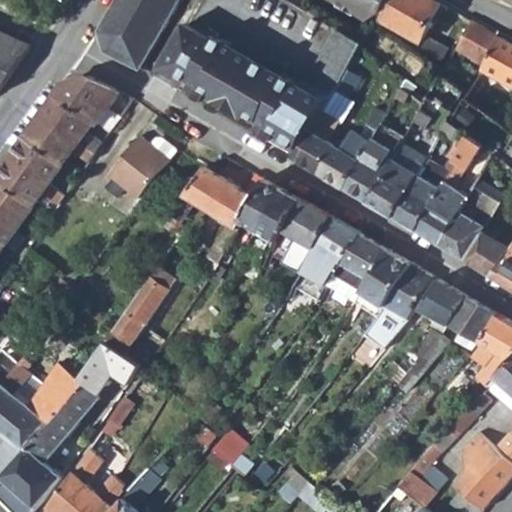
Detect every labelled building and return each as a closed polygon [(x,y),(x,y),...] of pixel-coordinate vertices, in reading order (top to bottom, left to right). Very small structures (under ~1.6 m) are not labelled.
[(0,0),(0,91),(2,92),(33,46),(0,29),(0,0)] [(119,0),(101,31),(106,48),(142,68),(181,0),(119,0)] [(332,0),(375,25),(379,18),(390,0),(332,0)] [(421,42),(442,5),(433,0),(390,0),(379,18),(421,42)] [(456,48),(485,63),(500,37),(471,21),(456,48)] [(214,97),(233,107),(241,92),(254,100),(260,90),(272,96),(278,100),(273,110),(286,117),(293,103),(298,106),(280,136),(300,148),(331,97),(366,40),(345,28),(344,31),(340,28),(308,84),(301,80),(299,82),(287,75),(284,78),(231,47),(233,43),(219,35),(220,32),(209,26),(200,30),(186,22),(162,65),(178,76),(181,72),(191,78),(183,91),(199,100),(207,87),(216,93),(214,97)] [(449,48),(429,37),(423,48),(442,60),(449,48)] [(511,86),(511,43),(500,37),(485,63),(481,70),(511,86)] [(101,123),(124,92),(93,75),(71,82),(61,96),(96,120),(101,123)] [(250,112),(260,118),(272,96),(260,90),(254,100),(241,92),(233,107),(247,116),(250,112)] [(481,90),(471,103),(479,109),(487,115),(496,102),(481,90)] [(89,130),(96,120),(61,96),(47,116),(98,153),(106,142),(89,130)] [(273,132),(280,136),(298,106),(293,103),(286,117),(273,110),(278,100),(272,96),(260,118),(252,131),(268,140),(273,132)] [(352,107),(331,97),(300,148),(295,157),(348,187),(383,123),(389,112),(378,106),(362,133),(356,130),(351,139),(346,138),(342,144),(332,138),(341,121),(344,122),(352,107)] [(464,129),(479,109),(471,103),(465,98),(451,122),(463,128),(464,129)] [(433,118),(420,111),(407,136),(387,172),(372,202),(396,216),(420,173),(418,172),(407,166),(420,145),(416,143),(433,118)] [(75,150),(91,162),(98,153),(47,116),(31,137),(67,162),(75,150)] [(456,140),(463,128),(451,122),(448,120),(441,132),(456,140)] [(383,123),(348,187),(372,202),(387,172),(407,136),(383,123)] [(485,144),(470,133),(454,161),(455,161),(451,170),(450,170),(418,229),(443,244),(470,196),(457,185),(468,168),(469,169),(485,144)] [(52,183),(67,162),(31,137),(17,158),(52,183)] [(114,177),(145,200),(175,161),(155,146),(144,138),(114,177)] [(155,146),(175,161),(181,153),(160,138),(155,146)] [(501,148),(497,154),(511,165),(511,141),(505,151),(501,148)] [(45,193),(62,205),(69,195),(52,183),(17,158),(2,178),(37,204),(45,193)] [(197,274),(208,281),(244,223),(268,177),(260,173),(251,191),(210,166),(173,216),(183,224),(198,203),(228,223),(197,274)] [(436,183),(420,173),(396,216),(418,229),(450,170),(451,170),(445,167),(436,183)] [(244,223),(260,233),(268,221),(288,189),(268,177),(244,223)] [(507,192),(483,177),(471,195),(470,196),(443,244),(468,259),(486,228),(488,226),(507,192)] [(18,231),(37,204),(2,178),(0,180),(0,294),(1,294),(0,293),(0,257),(4,251),(13,257),(27,238),(18,231)] [(260,233),(277,244),(285,229),(306,198),(288,189),(268,221),(260,233)] [(292,254),(307,267),(336,214),(306,198),(285,229),(300,239),(292,254)] [(364,231),(336,214),(307,267),(304,272),(299,281),(295,288),(320,301),(327,289),(331,282),(332,281),(336,274),(364,231)] [(511,249),(511,244),(486,228),(468,259),(494,274),(511,249)] [(343,315),(349,319),(366,293),(395,248),(364,231),(336,274),(332,281),(350,293),(349,295),(338,312),(343,315)] [(366,293),(387,308),(416,262),(395,248),(366,293)] [(511,249),(494,274),(511,284),(511,249)] [(416,262),(387,308),(377,322),(399,334),(411,321),(438,275),(416,262)] [(169,291),(178,277),(160,265),(108,341),(128,354),(170,291),(169,291)] [(295,267),(278,300),(285,304),(295,288),(299,281),(304,272),(295,267)] [(275,282),(261,275),(255,287),(274,298),(277,291),(272,287),(275,282)] [(450,322),(452,323),(470,293),(442,277),(423,309),(448,324),(450,322)] [(332,281),(331,282),(349,295),(350,293),(332,281)] [(480,341),(481,341),(500,312),(470,293),(452,323),(469,334),(464,343),(474,349),(480,341)] [(480,377),(491,386),(500,376),(511,361),(511,318),(500,312),(481,341),(496,351),(488,366),(478,358),(465,373),(476,382),(480,377)] [(0,389),(21,363),(32,349),(12,333),(0,349),(0,389)] [(451,339),(445,335),(442,333),(399,384),(408,391),(451,339)] [(132,378),(142,364),(128,354),(108,341),(82,378),(86,381),(0,480),(0,498),(13,511),(33,511),(64,477),(56,469),(70,451),(60,441),(97,395),(115,367),(132,378)] [(511,361),(500,376),(510,385),(511,382),(511,361)] [(34,374),(21,363),(0,389),(0,430),(8,437),(0,445),(0,480),(86,381),(82,378),(61,362),(46,384),(31,406),(17,394),(34,374)] [(17,394),(31,406),(46,384),(34,374),(17,394)] [(489,388),(511,408),(511,386),(510,385),(500,376),(491,386),(489,388)] [(109,425),(118,430),(136,400),(127,395),(109,425)] [(482,395),(470,408),(479,415),(490,403),(482,395)] [(470,408),(461,418),(469,425),(479,415),(470,408)] [(461,418),(451,429),(459,436),(469,425),(461,418)] [(218,438),(196,420),(188,429),(211,447),(218,438)] [(446,434),(453,442),(459,436),(451,429),(446,434)] [(235,431),(217,452),(232,465),(250,443),(235,431)] [(511,432),(503,443),(511,451),(511,432)] [(442,454),(453,442),(446,434),(435,447),(442,454)] [(493,445),(479,434),(466,450),(467,456),(472,465),(457,483),(463,489),(486,509),(486,507),(473,496),(487,479),(502,491),(511,479),(511,460),(498,449),(493,445)] [(103,460),(91,446),(46,509),(48,511),(105,511),(123,492),(124,488),(126,486),(118,478),(114,475),(99,492),(87,483),(103,460)] [(429,505),(439,492),(437,491),(421,479),(432,466),(442,454),(435,447),(401,486),(429,505)] [(111,511),(143,511),(136,506),(167,471),(155,462),(129,489),(128,494),(111,511)] [(421,479),(437,491),(448,478),(432,466),(421,479)] [(502,491),(487,479),(473,496),(486,507),(502,491)] [(482,511),(486,509),(463,489),(452,502),(463,511),(482,511)] [(221,511),(228,503),(218,495),(203,511),(221,511)]
